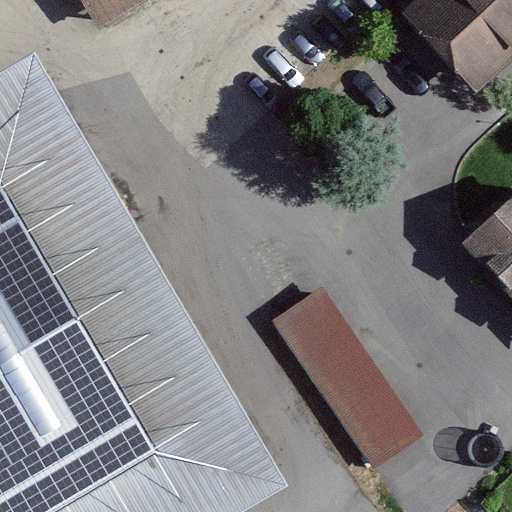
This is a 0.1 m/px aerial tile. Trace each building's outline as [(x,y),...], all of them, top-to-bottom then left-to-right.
[(88,0),(99,17),(127,0),(88,0)] [(511,0),(416,0),(404,12),(477,89),(511,55),(511,0)] [(511,197),(462,244),(511,296),(511,197)] [(0,201),(0,511),(40,511),(147,450),(0,201)] [(275,321),(373,462),(418,431),(320,290),(275,321)]
